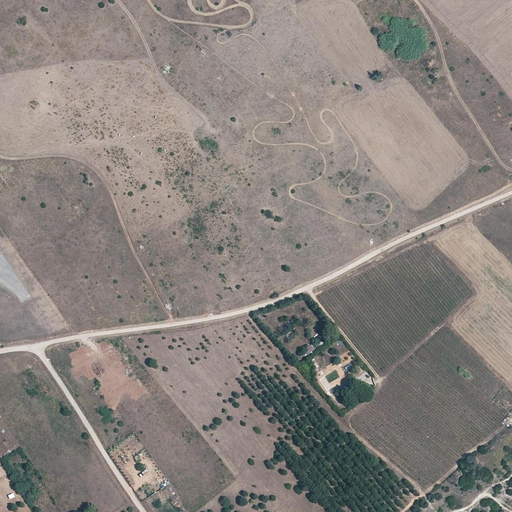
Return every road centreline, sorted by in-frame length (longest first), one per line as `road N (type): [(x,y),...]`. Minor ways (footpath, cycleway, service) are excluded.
road 1 (track): [(511,190),(249,310),(31,347)]
road 2 (track): [(144,511),(31,347)]
road 3 (track): [(414,0),(456,91),(511,169)]
